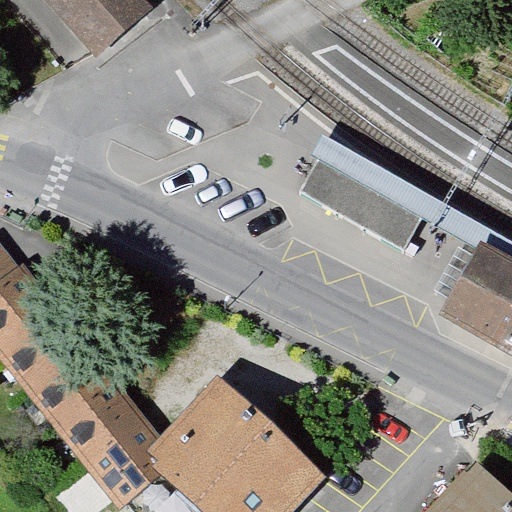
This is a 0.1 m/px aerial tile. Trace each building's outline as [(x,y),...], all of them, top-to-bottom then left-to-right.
[(126,0),(29,0),(88,69),(145,22),(126,0)] [(511,238),(504,234),(496,250),(511,259),(511,238)] [(511,259),(496,250),(480,242),(440,313),(511,354),(511,259)] [(0,257),(0,369),(106,511),(109,511),(146,489),(172,511),(290,511),(313,488),(205,389),(153,437),(10,269),(0,257)] [(498,511),(458,480),(427,511),(498,511)]
